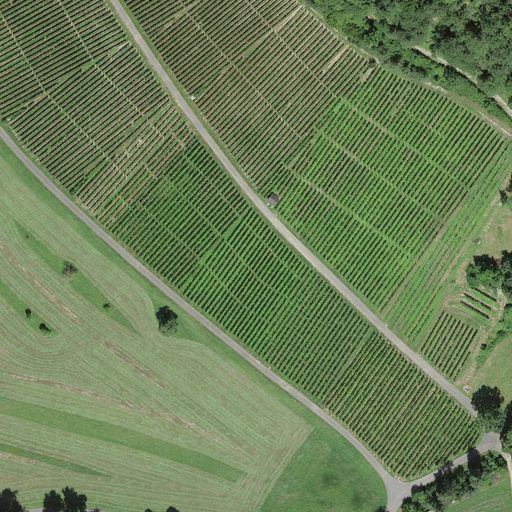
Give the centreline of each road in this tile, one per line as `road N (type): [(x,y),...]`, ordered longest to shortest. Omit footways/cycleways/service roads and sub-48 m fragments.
road 1 (track): [(116,0),(195,129),(314,264),(485,422),(511,473)]
road 2 (residential): [(394,508),(396,491),(371,458),(143,275),(0,133)]
road 3 (track): [(356,0),(385,35),(448,64),(511,114)]
road 4 (track): [(358,0),(407,15),(511,13)]
